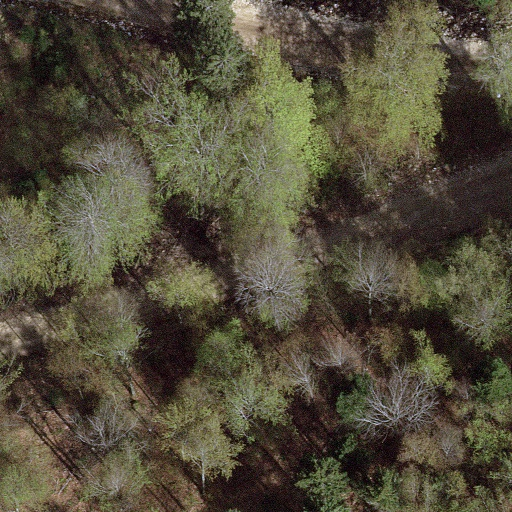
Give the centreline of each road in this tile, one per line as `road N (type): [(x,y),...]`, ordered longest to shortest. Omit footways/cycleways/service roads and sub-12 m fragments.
road 1 (track): [(511,173),(190,288),(0,343)]
road 2 (track): [(176,0),(448,61),(511,66)]
